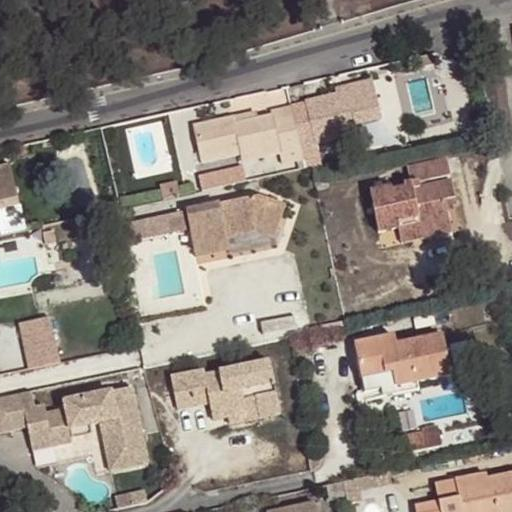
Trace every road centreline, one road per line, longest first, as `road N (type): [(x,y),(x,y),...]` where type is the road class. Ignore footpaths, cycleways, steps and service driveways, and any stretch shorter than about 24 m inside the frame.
road 1 (residential): [(0,125),(194,82),(492,0)]
road 2 (unknown): [(0,375),(249,332)]
road 3 (unknown): [(148,511),(324,469)]
